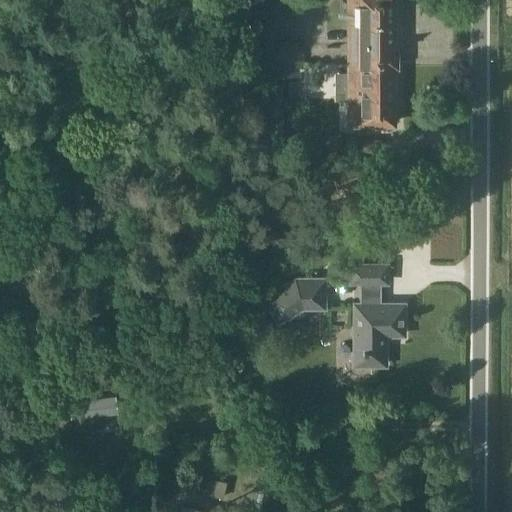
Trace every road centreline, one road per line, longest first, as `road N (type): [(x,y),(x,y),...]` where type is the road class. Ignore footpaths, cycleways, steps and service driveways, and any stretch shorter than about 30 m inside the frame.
road 1 (unclassified): [(473,511),(476,0)]
road 2 (track): [(237,294),(475,170)]
